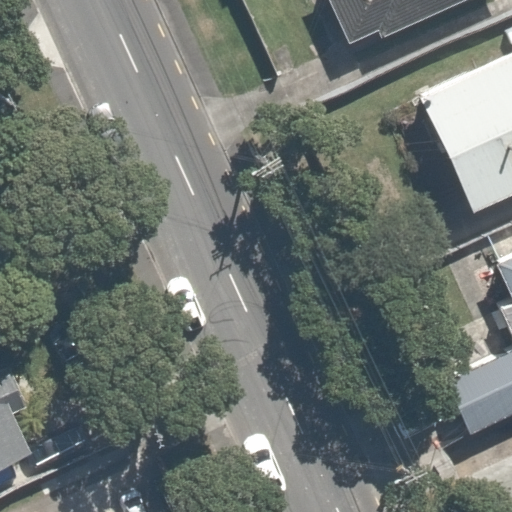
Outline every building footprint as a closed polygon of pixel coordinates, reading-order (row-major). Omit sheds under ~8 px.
[(319,0),(333,35),(424,0),(319,0)] [(511,38),(400,87),(449,201),(511,173),(511,38)] [(511,232),(483,247),(501,284),(479,295),(499,336),(431,369),(459,427),(511,401),(511,232)] [(0,447),(17,441),(0,399),(0,447)] [(0,511),(57,511),(42,482),(0,504),(0,511)]
